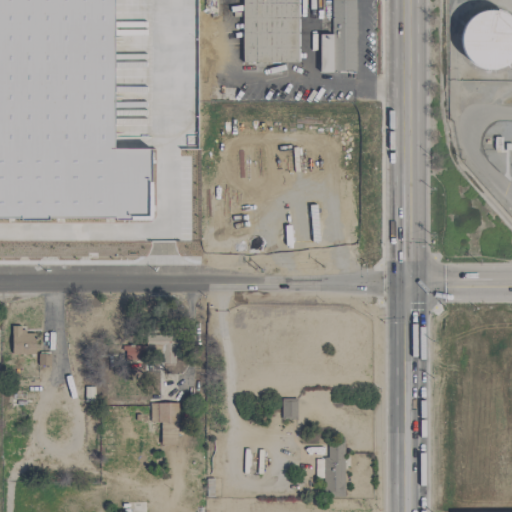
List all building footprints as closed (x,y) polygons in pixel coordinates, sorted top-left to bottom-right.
[(114,0),(116,143),(153,145),(149,209),(0,212),(0,0),(114,0)] [(242,0),(243,64),(300,63),(299,0),(242,0)] [(331,0),(355,0),(355,74),(331,74),(331,0)] [(484,75),(495,76),(506,73),(511,68),(511,16),(504,11),(493,9),(482,11),(472,15),(465,23),(460,33),(458,43),(460,54),(466,63),(474,71),(484,75)] [(11,354),(34,355),(34,334),(25,333),(25,326),(11,326),(11,354)] [(296,400),(282,399),(281,419),(296,420),(296,400)] [(176,445),(177,403),(150,403),(149,422),(160,423),(159,445),(176,445)] [(327,458),(322,458),(323,497),(344,496),(343,441),(327,441),(327,458)]
